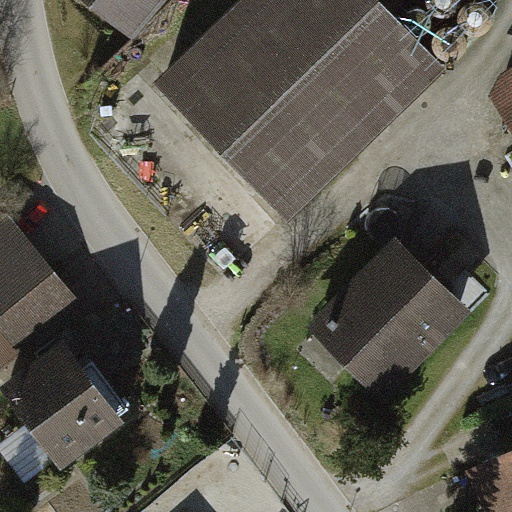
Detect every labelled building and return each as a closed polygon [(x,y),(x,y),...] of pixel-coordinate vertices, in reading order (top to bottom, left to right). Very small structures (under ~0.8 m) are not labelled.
[(182,0),(86,0),(142,47),(182,0)] [(436,0),(259,0),(171,86),(307,224),(466,70),(417,19),(436,0)] [(0,319),(4,325),(0,328),(0,388),(94,317),(17,224),(0,236),(0,319)] [(478,318),(406,244),(316,331),(388,405),(478,318)] [(143,428),(79,346),(17,394),(80,476),(143,428)] [(511,511),(511,460),(482,474),(500,511),(511,511)]
